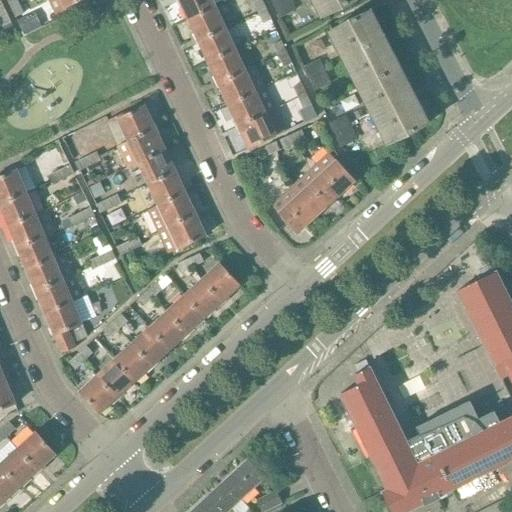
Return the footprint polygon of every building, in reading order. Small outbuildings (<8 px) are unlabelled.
[(48,0),(56,15),(74,6),(77,5),(76,3),(82,0),(48,0)] [(177,0),(187,20),(215,7),(211,0),(177,0)] [(257,13),(266,9),(262,0),(255,0),(252,2),(257,13)] [(269,0),(278,18),(296,10),(291,0),(269,0)] [(314,0),(323,18),(357,0),(314,0)] [(18,3),(9,8),(15,19),(24,15),(18,3)] [(225,28),(215,7),(187,20),(197,42),(225,28)] [(266,9),(257,13),(262,24),(271,20),(266,9)] [(360,87),(397,68),(370,17),(367,13),(359,17),(331,31),(360,87)] [(7,15),(0,18),(0,22),(4,30),(12,26),(7,15)] [(235,50),(225,28),(197,42),(207,63),(235,50)] [(277,56),(286,52),(281,41),(272,45),(277,56)] [(245,71),(235,50),(207,63),(217,84),(245,71)] [(286,52),(277,56),(282,67),(291,63),(286,52)] [(302,67),(312,92),(330,85),(320,60),(302,67)] [(217,84),(228,106),(265,88),(255,67),(245,71),(217,84)] [(397,68),(360,87),(389,144),(426,125),(397,68)] [(297,99),(307,95),(302,85),(293,89),(297,99)] [(275,110),(265,88),(228,106),(238,127),(275,110)] [(307,95),(297,99),(302,110),(311,105),(307,95)] [(115,117),(127,141),(155,127),(145,105),(128,113),(127,111),(115,117)] [(238,127),(248,149),(285,131),(275,110),(238,127)] [(356,140),(345,115),(328,123),(339,148),(356,140)] [(155,127),(127,141),(137,163),(165,149),(155,127)] [(301,130),(289,136),(293,145),(305,139),(301,130)] [(289,136),(279,140),(283,149),(293,145),(289,136)] [(276,142),(264,147),(268,156),(280,150),(276,142)] [(91,155),(95,164),(111,157),(107,148),(91,155)] [(175,170),(165,149),(137,163),(147,184),(175,170)] [(309,170),(335,198),(354,181),(329,153),(309,170)] [(95,164),(91,155),(75,162),(79,171),(95,164)] [(5,174),(0,176),(0,205),(27,194),(37,189),(26,163),(4,172),(5,174)] [(256,166),(256,168),(256,170),(257,172),(258,173),(260,174),(261,174),(263,174),(265,173),(266,171),(267,170),(267,168),(267,167),(266,165),(265,164),(263,163),(261,163),(260,163),(258,164),(257,165),(256,166)] [(59,170),(63,179),(74,174),(70,165),(59,170)] [(63,179),(59,170),(48,176),(52,184),(63,179)] [(147,184),(157,205),(185,192),(175,170),(147,184)] [(317,215),(335,198),(309,170),(291,187),(317,215)] [(317,215),(291,187),(272,205),(297,233),(317,215)] [(185,192),(157,205),(147,210),(158,231),(195,213),(185,192)] [(0,205),(0,209),(8,228),(36,216),(27,194),(0,205)] [(106,200),(110,209),(121,203),(117,194),(106,200)] [(110,209),(106,200),(95,205),(99,214),(110,209)] [(79,214),(83,222),(95,216),(91,208),(79,214)] [(17,249),(45,237),(55,233),(46,212),(36,216),(8,228),(17,249)] [(195,213),(158,231),(168,254),(206,236),(195,213)] [(83,222),(79,214),(68,219),(72,227),(83,222)] [(99,256),(104,264),(116,258),(110,246),(108,247),(102,234),(91,240),(99,256)] [(17,249),(26,271),(55,259),(45,237),(17,249)] [(127,242),(131,251),(143,246),(138,237),(127,242)] [(131,251),(127,242),(116,247),(120,256),(131,251)] [(188,259),(192,268),(203,263),(199,254),(188,259)] [(26,271),(35,293),(73,276),(64,255),(55,259),(26,271)] [(104,264),(99,256),(88,261),(93,270),(104,264)] [(192,268),(188,259),(177,264),(181,273),(192,268)] [(201,279),(222,302),(240,285),(219,263),(201,279)] [(509,375),(511,381),(511,416),(495,425),(491,415),(478,421),(468,401),(416,427),(419,435),(406,441),(370,367),(354,375),(359,385),(340,394),(386,489),(381,492),(391,511),(404,511),(424,503),(425,504),(431,501),(439,497),(438,496),(511,459),(511,303),(496,271),(457,290),(462,298),(461,299),(463,303),(463,302),(468,312),(468,313),(470,317),(471,317),(475,326),(474,326),(476,330),(477,330),(481,339),(483,343),(488,352),(487,352),(489,356),(490,356),(501,379),(509,375)] [(35,293),(45,315),(72,303),(83,298),(73,276),(35,293)] [(205,318),(222,302),(201,279),(183,295),(205,318)] [(146,291),(153,298),(162,289),(155,282),(146,291)] [(153,298),(146,291),(138,299),(145,306),(153,298)] [(187,334),(205,318),(183,295),(166,311),(187,334)] [(54,336),(68,330),(70,329),(76,342),(87,337),(72,303),(45,315),(53,336),(54,336)] [(169,350),(187,334),(166,311),(149,327),(169,350)] [(111,322),(119,330),(127,322),(120,314),(111,322)] [(119,330),(111,322),(103,331),(110,338),(119,330)] [(152,366),(169,350),(149,327),(132,343),(152,366)] [(68,330),(54,336),(62,354),(76,348),(68,330)] [(114,359),(135,382),(152,366),(132,343),(114,359)] [(76,355),(84,362),(92,354),(85,347),(76,355)] [(84,362),(76,355),(68,363),(75,371),(84,362)] [(117,397),(135,382),(114,359),(96,375),(117,397)] [(78,391),(96,411),(99,414),(117,397),(96,375),(78,391)] [(7,383),(0,385),(0,410),(16,403),(7,383)] [(0,429),(0,430),(6,437),(15,429),(9,422),(0,429)] [(17,448),(38,471),(56,454),(35,431),(17,448)] [(0,465),(20,487),(38,471),(17,448),(0,463),(0,465)] [(263,478),(260,475),(247,461),(215,491),(231,508),(263,478)] [(0,499),(3,503),(20,487),(0,465),(0,499)] [(226,511),(231,508),(215,491),(191,511),(226,511)] [(276,493),(275,493),(258,502),(263,511),(281,503),(276,493)]
